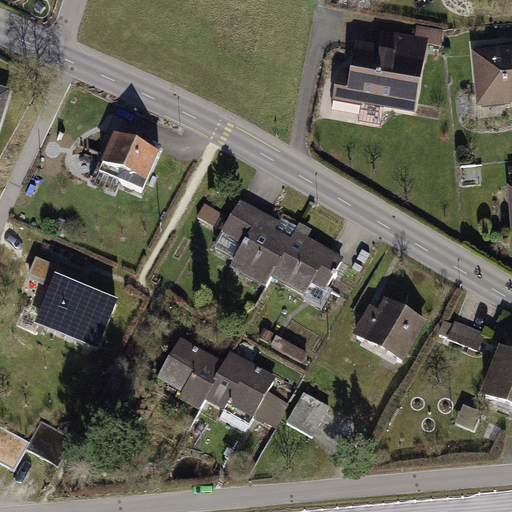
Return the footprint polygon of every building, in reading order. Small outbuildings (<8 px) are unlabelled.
[(414,119),(429,39),(373,29),(370,47),(351,43),(345,72),(337,71),(331,104),(414,119)] [(511,49),(467,55),(473,109),(511,104),(511,49)] [(152,157),(107,138),(94,169),(139,188),(152,157)] [(312,234),(234,197),(209,250),(229,259),(223,272),(263,291),(269,280),(301,295),(306,284),(321,291),(336,259),(307,245),(312,234)] [(114,304),(38,272),(25,305),(39,311),(33,325),(94,350),(114,304)] [(400,369),(424,325),(380,302),(374,313),(365,308),(347,341),(400,369)] [(483,335),(450,323),(444,341),(476,352),(483,335)] [(221,363),(176,339),(153,382),(179,396),(175,403),(197,415),(202,406),(219,416),(224,407),(249,420),(272,379),(226,354),(221,363)] [(511,358),(491,351),(472,402),(511,416),(511,358)] [(271,393),(258,420),(279,429),(291,402),(271,393)] [(31,448),(58,464),(73,438),(47,422),(31,448)] [(0,424),(0,459),(21,468),(32,437),(0,424)]
